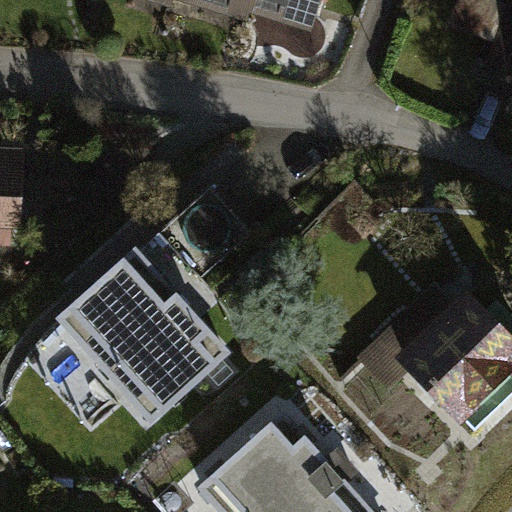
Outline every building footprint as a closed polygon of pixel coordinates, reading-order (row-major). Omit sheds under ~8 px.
[(123,0),(155,11),(159,0),(158,0),(123,0)] [(158,0),(159,0),(228,25),(231,15),(236,0),(158,0)] [(236,0),(231,15),(301,39),(314,0),(236,0)] [(511,14),(487,72),(511,82),(511,14)] [(55,162),(0,163),(0,255),(57,254),(55,162)] [(48,318),(152,428),(225,359),(178,310),(254,239),(197,178),(48,318)] [(472,353),(449,377),(428,356),(404,380),(469,445),(511,401),(511,357),(494,375),(472,353)] [(383,511),(297,419),(226,485),(250,511),(383,511)]
